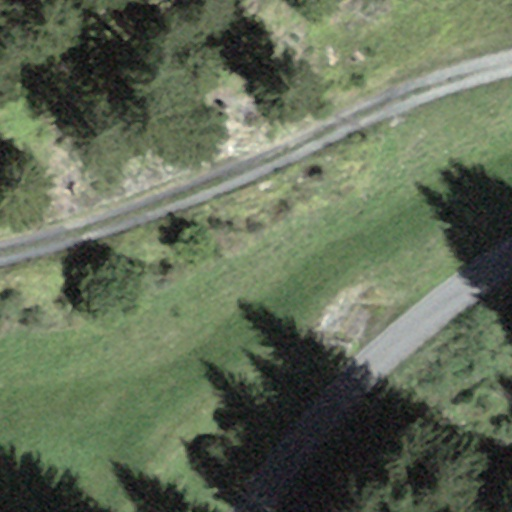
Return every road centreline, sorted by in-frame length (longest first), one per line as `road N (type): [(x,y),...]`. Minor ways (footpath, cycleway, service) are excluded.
road 1 (track): [(0,249),(84,230),(511,53)]
road 2 (track): [(511,253),(295,452),(255,511)]
